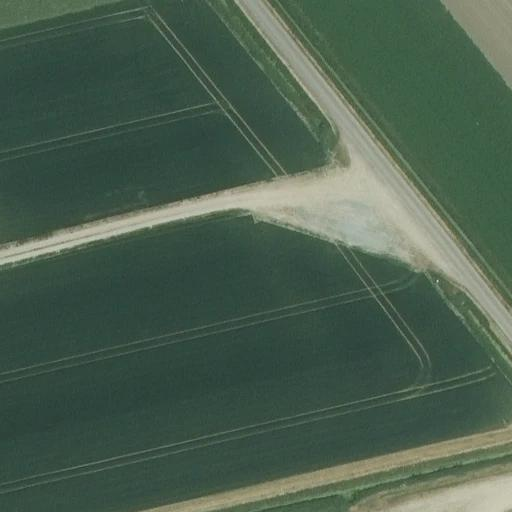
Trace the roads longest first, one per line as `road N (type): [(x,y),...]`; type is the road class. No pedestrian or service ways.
road 1 (unclassified): [(511,326),(252,0)]
road 2 (track): [(392,174),(176,211),(0,256)]
